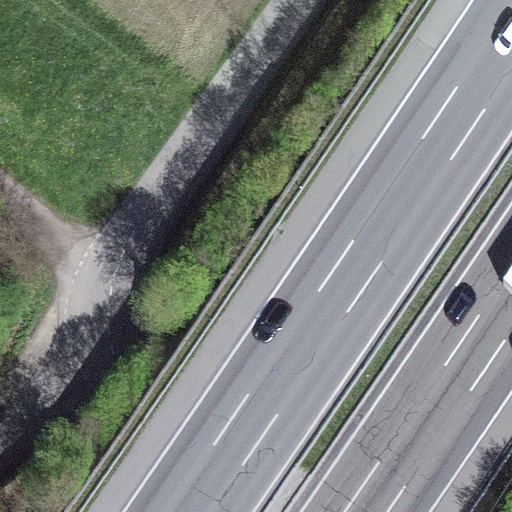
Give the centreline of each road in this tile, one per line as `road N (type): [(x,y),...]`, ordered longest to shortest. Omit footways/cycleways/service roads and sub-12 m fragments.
road 1 (unclassified): [(300,0),(141,222),(112,287),(108,333),(119,374),(136,395),(306,511)]
road 2 (motorway): [(511,36),(189,511)]
road 3 (motorway): [(367,511),(511,300)]
road 4 (track): [(0,182),(112,287)]
